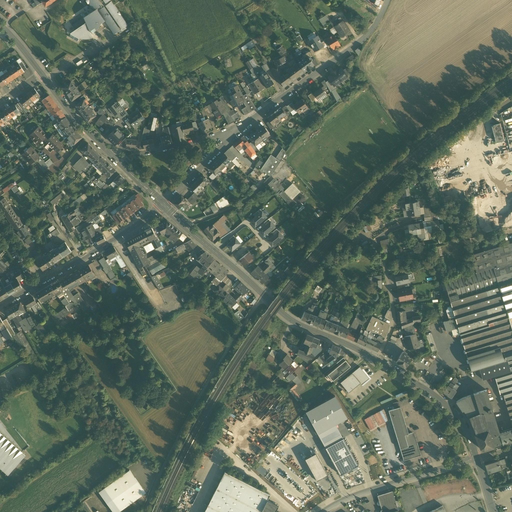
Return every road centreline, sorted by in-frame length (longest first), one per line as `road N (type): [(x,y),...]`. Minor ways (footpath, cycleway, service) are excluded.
road 1 (tertiary): [(162,205),(295,323),(377,359)]
road 2 (residential): [(247,121),(369,32),(386,0)]
road 3 (tertiary): [(162,205),(41,74)]
road 4 (residential): [(476,457),(322,511)]
road 5 (tertiary): [(377,359),(430,391),(476,457)]
road 6 (residential): [(46,280),(162,205)]
road 7 (residential): [(377,359),(394,323),(370,237)]
